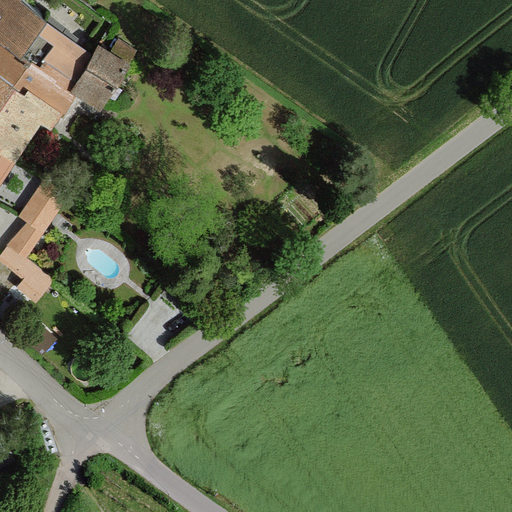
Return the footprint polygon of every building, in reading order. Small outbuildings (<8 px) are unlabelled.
[(0,0),(0,69),(27,89),(30,84),(62,108),(75,89),(101,104),(130,63),(129,62),(111,51),(100,44),(95,55),(44,17),(22,0),(0,0)] [(137,49),(119,37),(111,51),(129,62),(137,49)] [(0,175),(40,114),(51,123),(62,108),(30,84),(27,89),(0,69),(0,175)] [(26,257),(68,194),(45,179),(21,215),(31,221),(9,245),(11,246),(26,257)] [(34,263),(26,257),(11,246),(0,257),(24,276),(34,263)] [(51,277),(36,265),(13,295),(28,306),(51,277)] [(176,278),(163,293),(195,321),(208,306),(176,278)]
